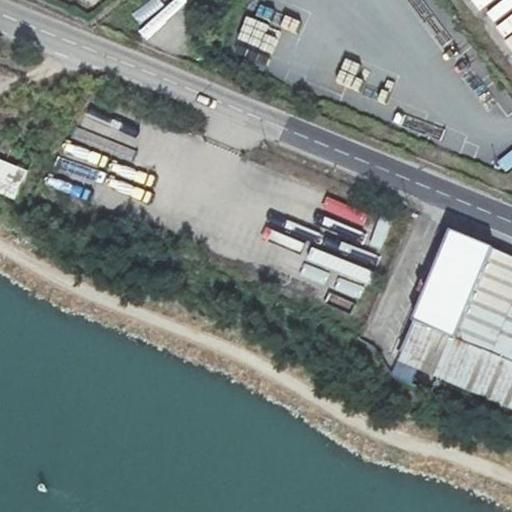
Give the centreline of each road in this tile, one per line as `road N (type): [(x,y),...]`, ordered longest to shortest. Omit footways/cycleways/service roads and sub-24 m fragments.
road 1 (track): [(0,246),(96,297),(248,358),(354,421),(511,483)]
road 2 (unclassified): [(0,15),(511,222)]
